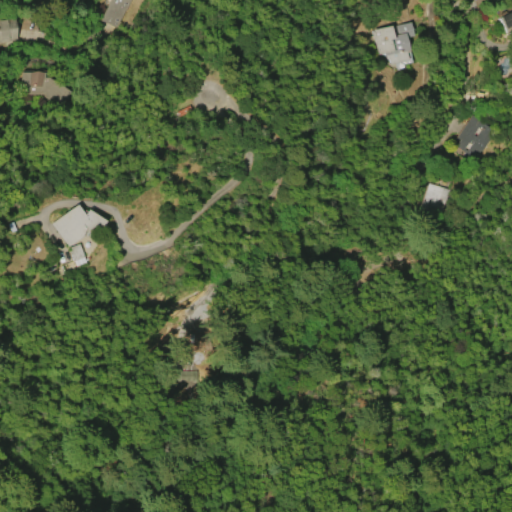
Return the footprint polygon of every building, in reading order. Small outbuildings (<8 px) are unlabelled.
[(99,19),(107,0),(129,0),(118,27),(99,19)] [(511,9),(496,17),(505,35),(511,30),(511,9)] [(0,42),(0,21),(14,19),(17,40),(0,42)] [(374,30),(410,22),(413,36),(407,37),(410,50),(406,51),(408,60),(391,64),(390,60),(387,60),(385,53),(378,55),(373,33),(375,32),(374,30)] [(20,72),(21,100),(68,98),(67,84),(46,85),(45,71),(20,72)] [(457,138),(471,115),(495,129),(477,159),(456,146),(461,140),(457,138)] [(451,189),(429,184),(423,210),(445,215),(451,189)] [(66,247),(49,224),(75,204),(83,215),(86,209),(104,221),(98,230),(92,226),(88,230),(85,230),(82,231),(84,233),(66,247)]
